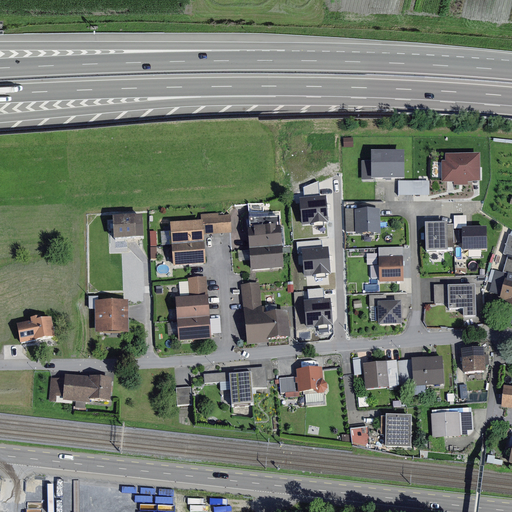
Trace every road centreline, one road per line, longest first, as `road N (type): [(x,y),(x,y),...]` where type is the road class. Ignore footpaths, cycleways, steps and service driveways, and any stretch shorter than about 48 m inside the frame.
road 1 (primary): [(511,511),(0,455)]
road 2 (motorway): [(442,64),(239,48),(0,46)]
road 3 (motorway): [(442,64),(0,66)]
road 4 (residential): [(0,365),(128,364),(419,337)]
road 5 (motorway): [(0,118),(361,87)]
road 6 (motorway): [(0,93),(361,87)]
road 7 (motorway): [(361,87),(511,95)]
road 8 (residential): [(419,337),(417,207)]
